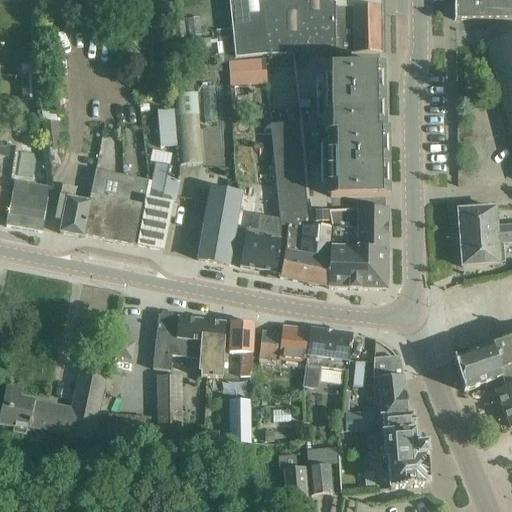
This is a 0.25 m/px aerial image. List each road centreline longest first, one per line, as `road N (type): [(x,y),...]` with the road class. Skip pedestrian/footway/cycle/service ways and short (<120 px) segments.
road 1 (tertiary): [(408,317),(317,313),(0,251)]
road 2 (tertiary): [(408,317),(419,0)]
road 3 (tertiary): [(471,469),(408,317)]
